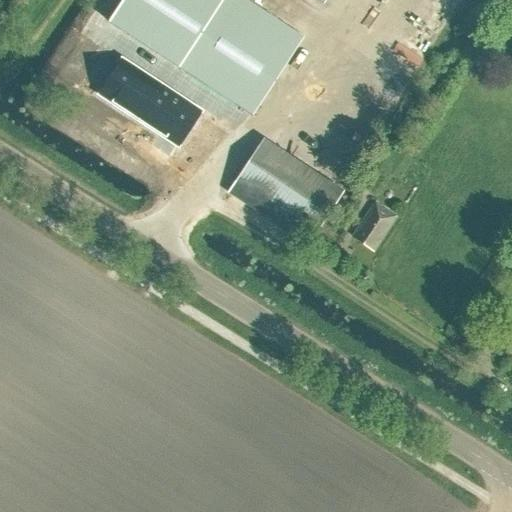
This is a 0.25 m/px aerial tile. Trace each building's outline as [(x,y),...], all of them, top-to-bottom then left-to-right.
[(124,0),(120,7),(110,22),(122,30),(142,44),(150,49),(173,63),(199,81),(223,97),(250,114),(300,38),(243,0),(124,0)] [(119,55),(98,88),(176,140),(198,106),(119,55)] [(304,247),(342,191),(263,138),(225,195),(304,247)] [(398,179),(411,159),(395,149),(383,169),(398,179)] [(374,254),(397,219),(374,204),(351,239),(374,254)] [(320,242),(336,255),(359,225),(343,213),(320,242)] [(511,313),(502,328),(511,334),(511,313)] [(506,393),(511,386),(511,361),(508,366),(507,366),(494,382),(506,393)]
